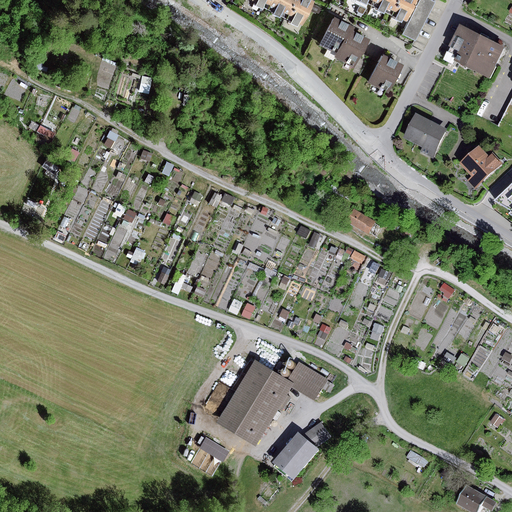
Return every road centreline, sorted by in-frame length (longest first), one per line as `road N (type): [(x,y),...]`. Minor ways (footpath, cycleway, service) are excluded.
road 1 (track): [(33,68),(33,82),(210,177),(420,271)]
road 2 (track): [(0,222),(177,302),(321,353),(377,392)]
road 3 (residential): [(205,0),(311,76),(376,146)]
road 4 (residential): [(376,146),(458,0)]
road 5 (residential): [(376,146),(511,236)]
road 6 (track): [(243,449),(210,428),(198,405),(250,327)]
road 7 (track): [(292,511),(352,435),(386,417)]
road 8 (track): [(377,392),(389,336),(420,271)]
